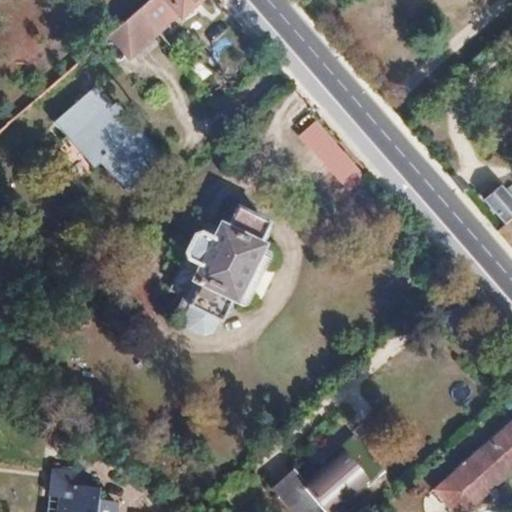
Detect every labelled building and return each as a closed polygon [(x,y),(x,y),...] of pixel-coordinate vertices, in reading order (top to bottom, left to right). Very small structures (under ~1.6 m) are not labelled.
[(128,55),(175,14),(177,15),(194,0),(148,0),(110,34),(128,55)] [(108,108),(90,88),(53,120),(91,166),(98,160),(124,191),(161,160),(113,104),(108,108)] [(354,165),(316,122),(300,135),(339,178),(354,165)] [(511,211),(511,201),(496,182),(480,196),(501,221),(511,211)] [(231,299),(258,247),(255,245),(266,225),(235,209),(225,229),(218,226),(210,240),(197,233),(190,235),(181,251),(185,259),(169,288),(184,296),(175,313),(184,317),(185,326),(200,334),(208,330),(214,319),(218,319),(229,298),(231,299)] [(511,211),(501,221),(494,227),(511,247),(511,211)] [(248,301),(269,258),(266,250),(258,247),(231,299),(241,303),(248,301)] [(463,511),(511,470),(511,420),(433,489),(453,511),(463,511)] [(273,489),(292,511),(327,511),(364,481),(366,482),(379,471),(351,438),(331,455),(335,459),(303,485),(293,472),(273,489)] [(111,511),(114,500),(93,497),(95,484),(83,483),(85,469),(50,464),(46,490),(57,491),(53,511),(111,511)]
